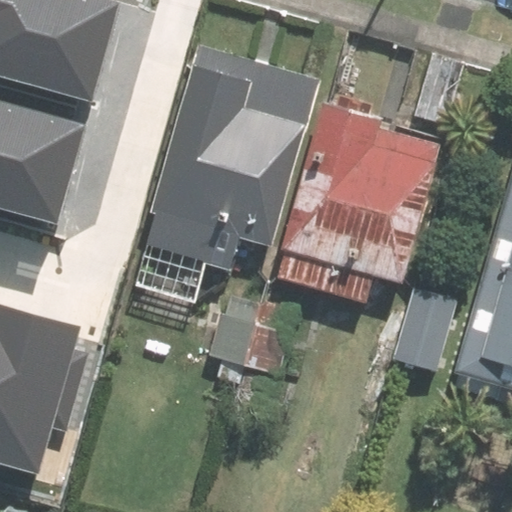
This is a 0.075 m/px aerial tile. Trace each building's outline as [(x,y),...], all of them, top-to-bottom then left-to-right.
[(0,261),(43,274),(56,227),(69,230),(106,95),(101,94),(107,73),(0,43),(0,261)] [(196,49),(149,219),(130,289),(189,305),(200,264),(236,274),(244,245),(266,251),(313,81),(196,49)] [(330,110),(314,106),(269,287),(362,310),(368,283),(398,291),(434,149),(373,134),(376,122),(364,119),(367,108),(333,100),(330,110)] [(511,155),(450,388),(505,403),(511,381),(511,155)] [(456,300),(414,288),(392,366),(434,378),(456,300)] [(238,369),(258,304),(223,293),(202,358),(238,369)] [(258,304),(238,369),(277,381),(298,315),(258,304)] [(85,376),(0,353),(0,461),(57,477),(85,376)]
